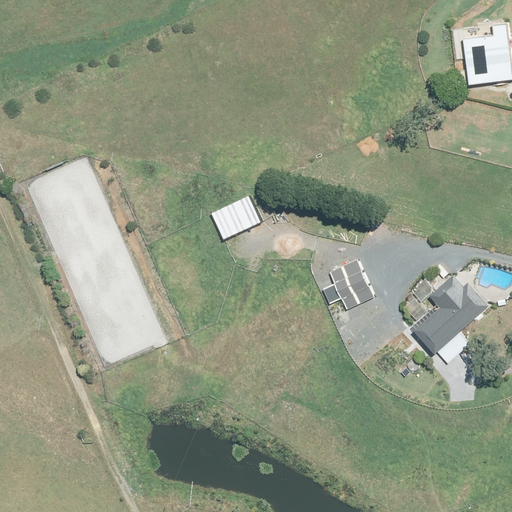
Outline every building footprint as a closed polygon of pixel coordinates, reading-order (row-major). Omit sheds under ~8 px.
[(465,36),(470,85),(511,80),(511,30),(511,21),(493,23),(494,33),(465,36)] [(250,195),(212,214),(226,242),(264,223),(250,195)] [(282,235),(295,205),(279,199),(266,228),(282,235)] [(361,260),(333,272),(347,307),(376,296),(361,260)] [(443,261),(413,287),(420,296),(407,307),(419,321),(412,327),(437,355),(493,307),(462,271),(456,276),(443,261)]
